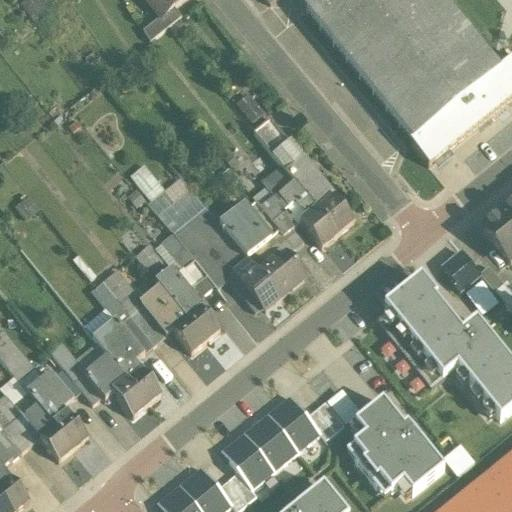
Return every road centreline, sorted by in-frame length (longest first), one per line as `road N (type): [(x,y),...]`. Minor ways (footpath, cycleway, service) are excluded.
road 1 (residential): [(424,236),(107,492)]
road 2 (residential): [(229,0),(424,236)]
